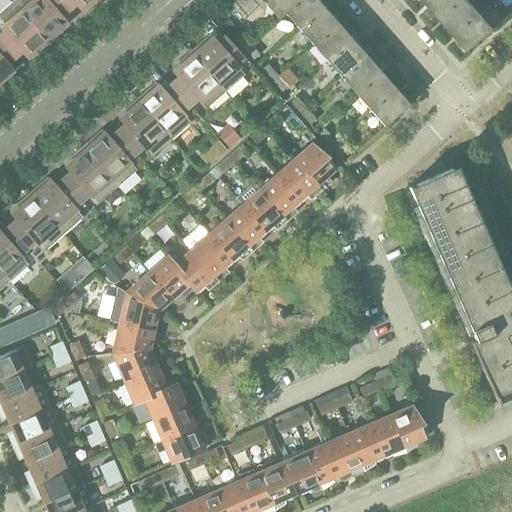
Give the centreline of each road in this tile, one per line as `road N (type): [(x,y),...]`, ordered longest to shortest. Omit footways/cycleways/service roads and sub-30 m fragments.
road 1 (residential): [(412,344),(360,203),(466,101)]
road 2 (tertiary): [(0,160),(181,0)]
road 3 (residential): [(412,344),(266,409)]
road 4 (residential): [(466,101),(372,0)]
road 5 (residential): [(347,511),(453,464),(460,446)]
